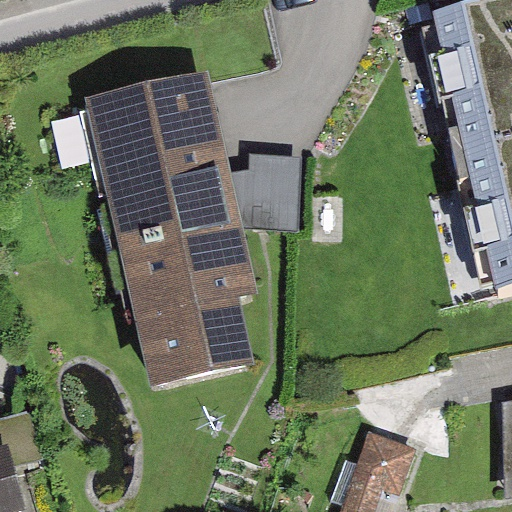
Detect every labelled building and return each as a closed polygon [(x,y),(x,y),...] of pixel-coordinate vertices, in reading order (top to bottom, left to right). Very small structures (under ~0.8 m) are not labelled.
[(0,0),(0,15),(51,0),(0,0)] [(511,0),(447,0),(439,2),(508,300),(511,299),(511,0)] [(96,116),(152,386),(255,365),(242,299),(257,296),(215,92),(96,116)] [(339,511),(370,511),(378,491),(404,501),(422,453),(370,433),(339,511)] [(0,511),(37,511),(19,441),(0,445),(0,511)]
